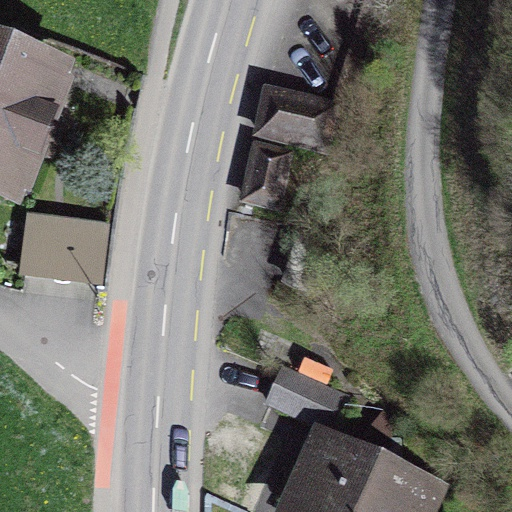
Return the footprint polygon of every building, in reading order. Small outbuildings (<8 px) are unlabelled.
[(0,188),(26,198),(42,154),(37,152),(47,124),(43,123),(59,81),(0,59),(0,188)] [(268,96),(260,135),(324,149),(332,110),(268,96)] [(257,150),(246,201),(276,208),(287,157),(257,150)] [(105,230),(30,221),(24,275),(98,285),(105,230)] [(269,405),(329,431),(343,398),(283,372),(269,405)] [(322,447),(292,511),(422,511),(430,495),(322,447)]
